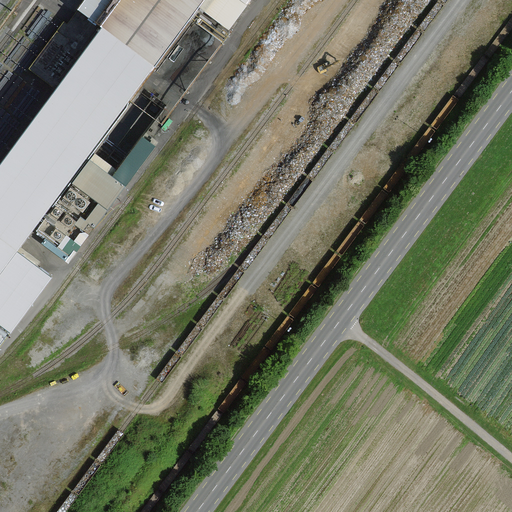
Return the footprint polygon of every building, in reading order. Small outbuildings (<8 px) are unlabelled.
[(82,0),(77,7),(152,63),(197,3),(228,26),(247,0),(82,0)] [(100,33),(0,169),(0,328),(11,336),(51,282),(18,258),(154,73),(100,33)] [(112,179),(125,188),(156,147),(143,138),(112,179)] [(98,204),(108,211),(125,188),(112,179),(90,162),(73,185),(98,204)] [(90,204),(70,189),(62,199),(82,214),(90,204)] [(83,231),(88,225),(94,229),(108,211),(98,204),(85,221),(80,217),(78,220),(80,221),(76,226),(78,228),(82,230),(83,231)] [(58,221),(64,213),(56,207),(50,215),(58,221)] [(77,223),(66,215),(61,223),(71,230),(77,223)] [(66,236),(46,221),(38,231),(59,246),(66,236)] [(78,237),(82,230),(78,228),(74,234),(78,237)] [(78,237),(74,242),(76,243),(80,247),(89,235),(83,231),(82,230),(78,237)] [(68,254),(76,243),(74,242),(67,237),(59,247),(68,254)] [(54,273),(59,276),(80,247),(76,243),(68,254),(54,273)]
